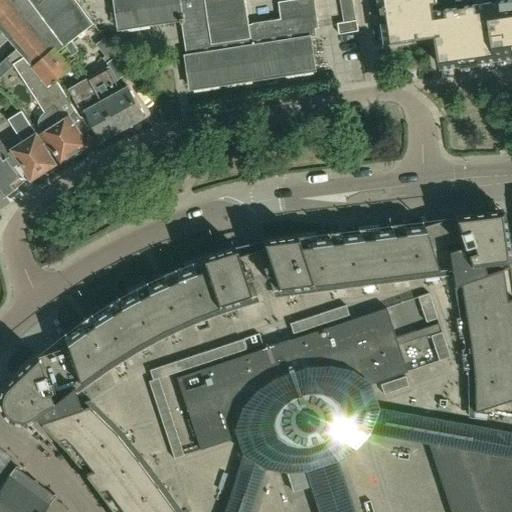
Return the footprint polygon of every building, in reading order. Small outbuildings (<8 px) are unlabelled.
[(0,0),(0,28),(17,49),(25,59),(48,87),(71,67),(58,52),(71,42),(94,24),(75,0),(0,0)] [(321,34),(318,12),(316,0),(283,0),(279,1),(281,18),(253,22),(253,24),(249,24),(245,0),(115,0),(120,28),(182,18),(192,87),(315,68),(310,35),(321,34)] [(352,0),(339,0),(344,22),(337,24),(339,35),(359,31),(357,20),(356,20),(352,0)] [(511,0),(507,0),(466,6),(467,11),(458,12),(457,7),(435,11),(433,1),(438,1),(438,0),(380,0),(381,2),(376,3),(378,14),(380,25),(384,24),(386,42),(437,34),(442,66),(459,64),(460,68),(481,65),(481,61),(511,56),(511,0)] [(105,39),(97,45),(106,57),(104,59),(107,64),(118,56),(105,39)] [(0,63),(0,78),(18,63),(51,111),(47,113),(44,116),(42,120),(42,124),(42,127),(43,131),(44,133),(41,135),(49,148),(52,145),(62,161),(64,160),(66,162),(80,154),(78,151),(88,145),(80,133),(77,135),(72,127),(69,126),(70,123),(68,120),(78,113),(57,80),(48,87),(24,59),(25,59),(17,49),(0,63)] [(123,91),(119,83),(109,67),(88,79),(110,116),(114,114),(123,129),(145,116),(128,88),(123,91)] [(110,116),(88,79),(70,89),(83,113),(87,111),(103,140),(123,129),(114,114),(110,116)] [(55,163),(38,135),(22,111),(9,119),(24,143),(15,149),(33,177),(35,176),(39,177),(44,174),(44,171),(55,163)] [(0,189),(5,197),(17,188),(15,185),(22,180),(13,168),(18,165),(10,154),(0,140),(0,189)] [(511,511),(511,510),(511,290),(508,266),(507,267),(507,265),(502,267),(501,261),(507,260),(504,232),(502,232),(502,236),(492,237),(490,226),(484,226),(483,211),(453,215),(453,216),(422,226),(398,229),(396,224),(389,227),(390,230),(379,231),(377,225),(357,227),(359,234),(335,237),(333,232),(326,235),(327,238),(316,239),(314,233),(295,235),(294,234),(260,239),(263,248),(236,257),(232,246),(231,246),(200,256),(200,257),(182,264),(184,270),(174,274),(173,271),(166,273),(167,277),(146,287),(143,281),(125,291),(128,297),(118,302),(117,300),(110,302),(111,306),(91,319),(63,339),(66,346),(35,356),(34,353),(0,385),(0,413),(2,416),(5,418),(9,420),(13,422),(18,422),(22,422),(27,421),(31,419),(33,417),(34,416),(39,420),(37,421),(39,422),(38,423),(62,446),(63,446),(64,447),(63,447),(83,472),(84,472),(85,473),(84,473),(103,498),(104,499),(103,499),(112,511),(511,511)] [(0,511),(43,511),(55,496),(53,494),(53,495),(35,482),(36,481),(34,480),(33,480),(17,468),(15,466),(0,486),(0,489),(2,491),(0,493),(0,511)]
